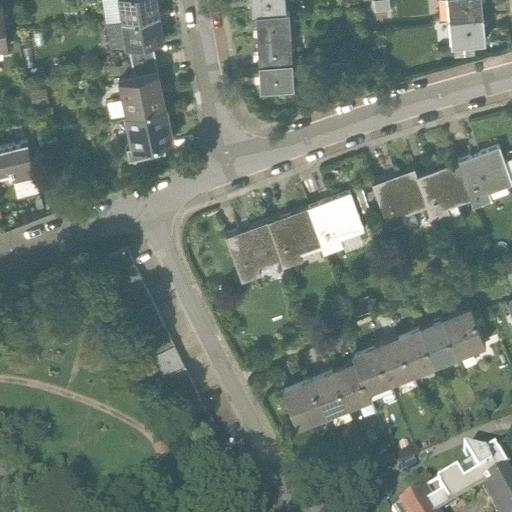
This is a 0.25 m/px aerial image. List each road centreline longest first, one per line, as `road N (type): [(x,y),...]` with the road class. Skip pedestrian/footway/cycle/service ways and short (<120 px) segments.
road 1 (residential): [(141,206),(300,511)]
road 2 (tertiary): [(233,169),(511,77)]
road 3 (residential): [(233,169),(196,0)]
road 4 (tertiary): [(0,260),(141,206)]
